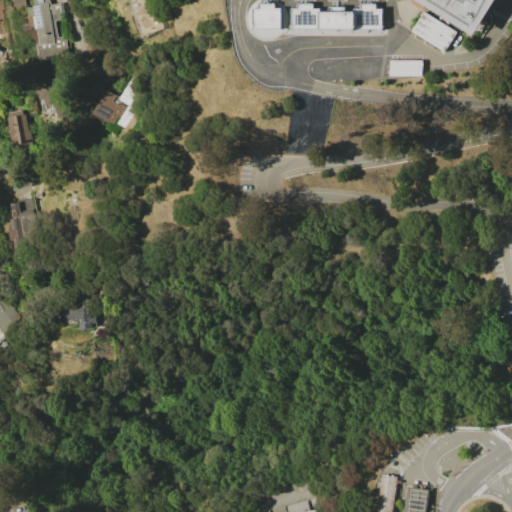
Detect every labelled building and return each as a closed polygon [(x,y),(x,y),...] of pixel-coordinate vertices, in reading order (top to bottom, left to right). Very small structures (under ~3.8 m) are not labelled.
[(0,0),(3,0),(9,33),(0,34),(0,0)] [(10,0),(24,0),(26,9),(12,12),(10,0)] [(28,7),(35,6),(34,0),(49,0),(51,5),(60,3),(61,21),(55,21),(58,37),(66,36),(69,56),(40,61),(38,44),(40,44),(38,28),(23,30),(22,24),(25,24),(23,15),(29,14),(28,7)] [(147,0),(148,14),(156,10),(164,28),(143,37),(136,22),(136,15),(133,15),(132,0),(147,0)] [(416,0),(473,35),(494,0),(416,0)] [(251,29),(251,8),(257,8),(257,3),(274,3),(274,8),(280,8),(280,29),(251,29)] [(319,29),(289,29),(289,8),(296,8),(296,3),(312,3),(312,8),(319,8),(319,11),(319,29)] [(352,29),(382,29),(382,8),(375,8),(375,3),(359,3),(359,8),(352,8),(352,11),(352,29)] [(319,29),(319,11),(327,11),(327,6),(344,6),(344,11),(352,11),(352,29),(319,29)] [(412,30),(424,11),(457,33),(444,52),(412,30)] [(0,51),(2,53),(3,51),(7,53),(4,58),(11,63),(2,79),(0,77),(0,51)] [(421,76),(389,76),(389,61),(421,60),(421,76)] [(106,89),(120,98),(133,75),(150,85),(137,108),(143,111),(132,129),(126,125),(125,128),(118,123),(121,118),(118,116),(113,125),(92,112),(106,89)] [(62,77),(67,110),(55,111),(54,104),(45,106),(44,99),(35,100),(33,88),(41,87),(40,83),(45,82),(45,81),(53,80),(53,79),(62,77)] [(6,113),(24,110),(28,131),(30,131),(32,141),(13,145),(11,136),(7,137),(5,128),(9,127),(6,113)] [(10,204),(19,202),(21,213),(34,210),(35,217),(23,220),(29,247),(16,249),(14,240),(11,241),(9,228),(11,228),(10,219),(13,218),(10,204)] [(60,312),(70,311),(70,312),(78,311),(76,294),(88,293),(89,306),(91,306),(92,317),(97,317),(97,323),(93,323),(93,328),(81,329),(80,320),(74,321),(74,319),(60,320),(60,312)] [(0,327),(0,298),(3,295),(19,316),(6,327),(9,331),(5,334),(0,327)] [(377,511),(383,475),(397,477),(392,511),(377,511)] [(427,511),(431,487),(407,484),(403,511),(427,511)] [(284,506),(286,511),(302,511),(307,511),(304,501),(284,506)]
